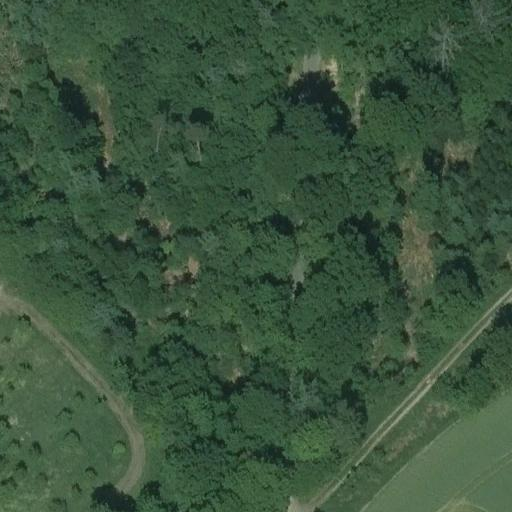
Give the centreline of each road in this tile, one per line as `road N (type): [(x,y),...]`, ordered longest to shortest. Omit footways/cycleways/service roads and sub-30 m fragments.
road 1 (unclassified): [(280,511),(318,0)]
road 2 (track): [(292,511),(321,495),(511,295)]
